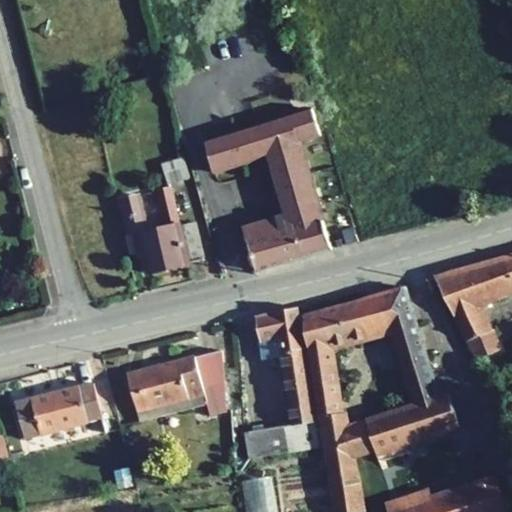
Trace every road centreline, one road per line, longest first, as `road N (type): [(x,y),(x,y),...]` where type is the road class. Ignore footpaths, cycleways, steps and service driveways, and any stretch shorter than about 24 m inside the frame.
road 1 (tertiary): [(78,335),(511,226)]
road 2 (residential): [(78,335),(0,30)]
